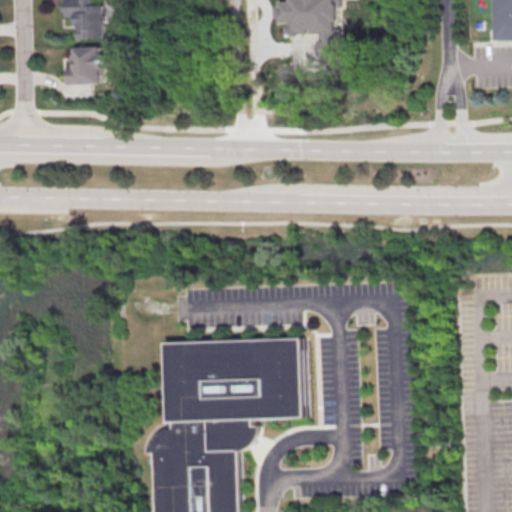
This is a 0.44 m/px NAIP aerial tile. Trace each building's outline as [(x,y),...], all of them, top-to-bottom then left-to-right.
[(68,0),(96,0),(97,4),(107,4),(107,36),(79,36),(79,27),(81,27),(81,23),(79,23),(79,15),(68,15),(68,0)] [(337,0),(339,29),(340,59),(324,60),(323,29),(292,30),(291,19),(282,19),(281,0),(337,0)] [(496,0),(511,0),(511,40),(498,41),(496,0)] [(78,46),(103,46),(103,54),(106,53),(106,68),(103,68),(104,82),(69,84),(68,66),(78,66),(78,61),(74,62),(74,54),(78,54),(78,46)] [(312,338),(315,418),(262,420),(262,426),(270,426),(268,437),(262,445),(254,449),(246,449),(247,511),(164,511),(163,453),(153,453),(155,444),(162,436),(170,431),(180,429),(177,343),(312,338)]
